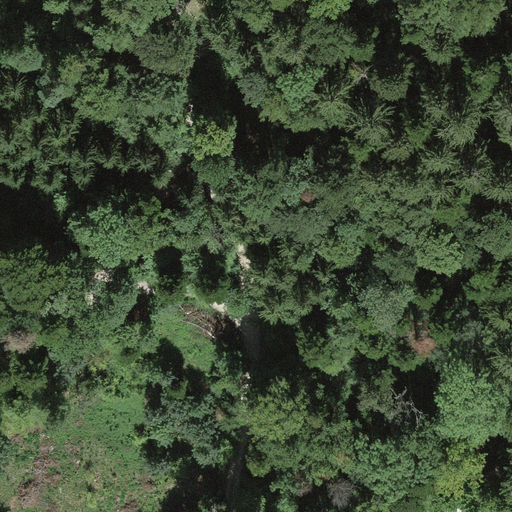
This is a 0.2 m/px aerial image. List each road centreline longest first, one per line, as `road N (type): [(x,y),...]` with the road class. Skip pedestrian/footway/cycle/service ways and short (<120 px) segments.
road 1 (track): [(227,511),(253,326),(188,141),(173,0)]
road 2 (track): [(511,387),(433,403),(336,408),(264,355),(253,326)]
road 3 (track): [(0,310),(43,315),(162,288),(226,304),(253,326)]
road 4 (track): [(43,315),(105,272),(188,141)]
road 5 (track): [(298,511),(290,426),(264,355)]
